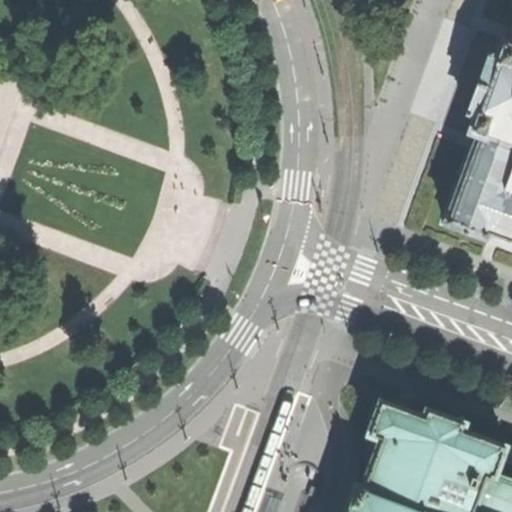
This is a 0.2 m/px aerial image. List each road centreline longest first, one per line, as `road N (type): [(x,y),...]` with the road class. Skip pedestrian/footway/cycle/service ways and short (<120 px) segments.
road 1 (tertiary): [(0,493),(79,470),(157,424),(219,367),(278,266)]
road 2 (tertiary): [(278,266),(298,187),(298,87),(273,0)]
road 3 (tertiary): [(511,348),(278,266)]
